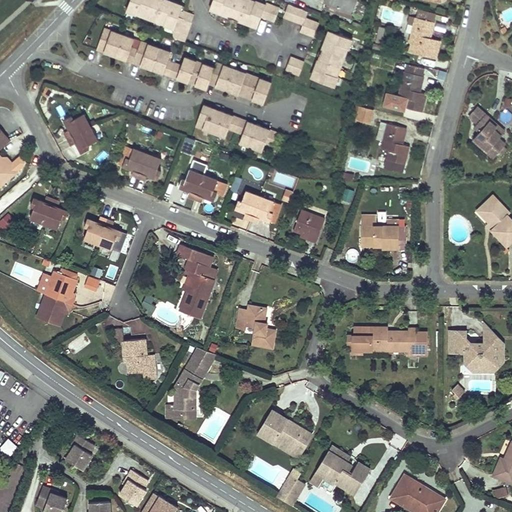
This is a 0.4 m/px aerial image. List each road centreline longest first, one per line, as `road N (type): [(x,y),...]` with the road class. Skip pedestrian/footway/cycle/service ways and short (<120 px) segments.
road 1 (residential): [(511,414),(452,443),(426,444),(321,384),(311,351),(337,277)]
road 2 (secondary): [(0,337),(86,403),(257,511)]
road 3 (residential): [(469,49),(434,178),(433,291)]
road 4 (residential): [(151,207),(60,170),(3,72)]
road 5 (residential): [(337,277),(151,207)]
